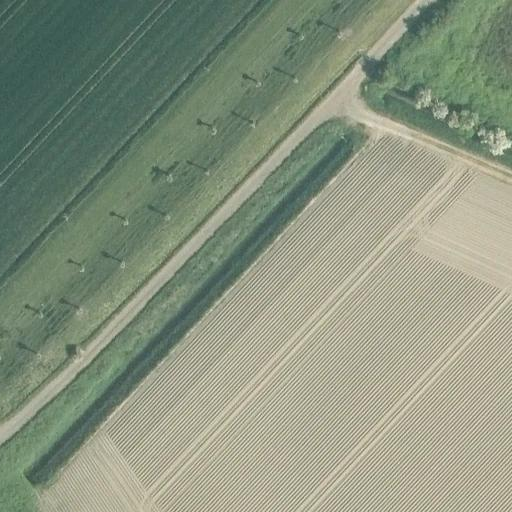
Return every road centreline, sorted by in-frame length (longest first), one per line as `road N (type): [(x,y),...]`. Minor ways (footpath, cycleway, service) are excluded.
road 1 (track): [(0,438),(426,0)]
road 2 (track): [(511,176),(334,102)]
